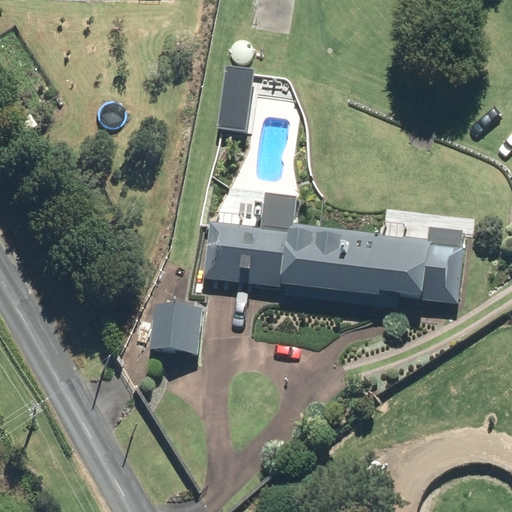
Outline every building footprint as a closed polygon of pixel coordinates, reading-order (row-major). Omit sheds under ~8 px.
[(256,48),(249,39),(239,39),(232,48),(234,58),(244,63),(253,58),(256,48)] [(223,129),(250,132),(258,72),(231,68),(223,129)] [(21,140),(39,130),(27,109),(9,119),(21,140)] [(264,227),(212,222),(206,277),(288,286),(287,293),(306,295),(306,298),(401,308),(402,298),(462,305),(468,247),(465,246),(467,230),(431,226),(430,238),(297,224),(300,196),(268,193),(264,227)] [(210,314),(161,309),(152,352),(204,359),(210,314)]
